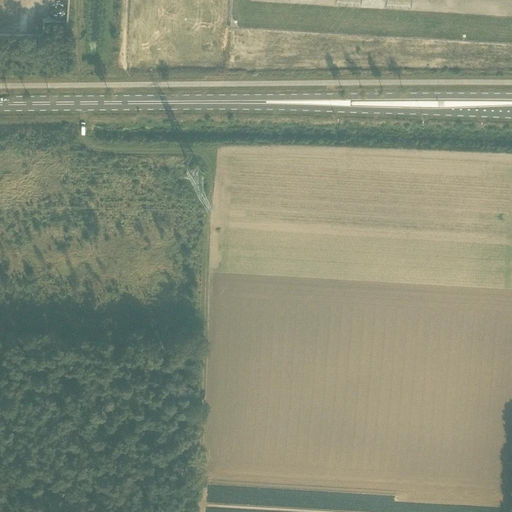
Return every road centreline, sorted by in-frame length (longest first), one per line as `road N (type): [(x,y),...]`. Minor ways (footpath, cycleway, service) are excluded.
road 1 (track): [(83,103),(87,145),(201,150),(213,161),(198,511)]
road 2 (secondary): [(212,101),(511,114)]
road 3 (secondary): [(511,96),(212,101)]
road 4 (secondary): [(0,103),(212,101)]
